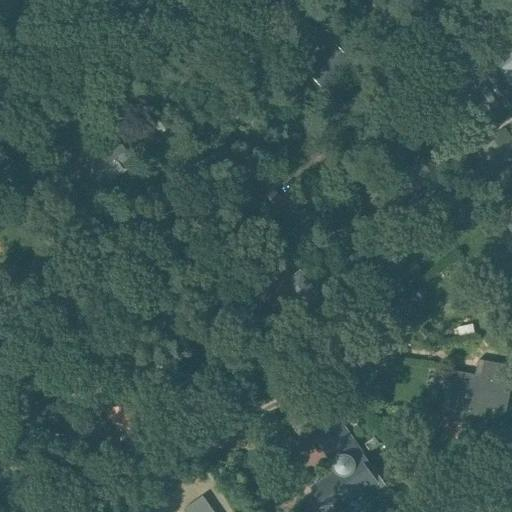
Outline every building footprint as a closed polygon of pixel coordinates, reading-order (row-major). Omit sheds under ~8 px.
[(342,67),(348,72),(355,66),(349,59),(347,60),(331,43),(306,68),(322,86),(342,67)] [(486,74),(511,109),(511,49),(505,54),(506,55),(505,55),(507,58),(498,65),(486,74)] [(171,126),(163,114),(153,121),(161,133),(171,126)] [(511,141),(504,131),(482,147),(483,149),(493,162),(497,167),(511,155),(511,153),(508,148),(511,145),(511,141)] [(26,142),(38,160),(51,152),(38,134),(26,142)] [(197,175),(206,169),(186,140),(177,145),(197,175)] [(107,182),(133,163),(119,143),(102,155),(105,159),(95,166),(107,182)] [(493,162),(483,149),(473,157),(483,170),(493,162)] [(433,176),(431,177),(418,157),(388,177),(402,197),(392,204),(400,215),(420,201),(413,190),(425,182),(430,188),(438,183),(433,176)] [(253,198),(261,207),(272,199),(264,190),(253,198)] [(0,259),(21,252),(13,227),(0,231),(0,259)] [(277,261),(268,270),(276,278),(285,269),(277,261)] [(425,285),(434,296),(460,276),(450,264),(425,285)] [(296,299),(304,310),(312,304),(320,298),(301,273),(285,285),(296,299)] [(415,326),(412,323),(414,322),(399,303),(365,329),(373,340),(389,329),(395,336),(405,328),(408,331),(415,326)] [(511,385),(511,382),(508,382),(511,366),(485,361),(483,371),(478,375),(454,370),(445,416),(471,421),(472,416),(485,418),(487,408),(507,412),(511,385)] [(157,394),(173,383),(164,371),(149,382),(157,394)] [(142,416),(147,413),(136,397),(131,400),(130,398),(109,413),(128,439),(148,425),(142,416)] [(184,415),(192,425),(212,411),(203,401),(184,415)] [(337,470),(337,471),(313,488),(329,511),(334,511),(363,492),(369,501),(382,491),(367,471),(372,467),(338,420),(315,436),(331,457),(332,456),(337,463),(337,464),(336,465),(336,466),(336,467),(336,468),(336,469),(337,470)] [(450,508),(452,511),(472,511),(463,498),(450,508)]
